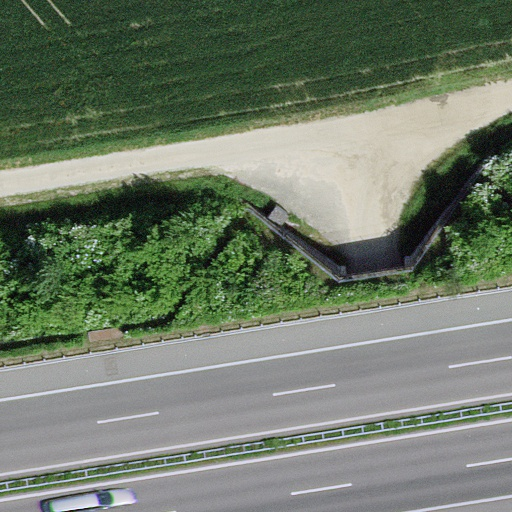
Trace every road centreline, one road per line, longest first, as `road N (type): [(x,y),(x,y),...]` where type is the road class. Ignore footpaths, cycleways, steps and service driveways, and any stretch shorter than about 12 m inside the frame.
road 1 (track): [(0,183),(511,97)]
road 2 (motorway): [(511,357),(0,438)]
road 3 (track): [(412,511),(347,130)]
road 4 (motorway): [(176,511),(511,459)]
